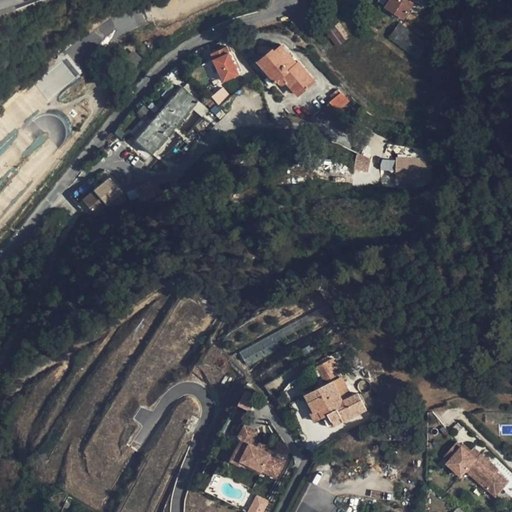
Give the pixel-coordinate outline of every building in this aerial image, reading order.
[(390,0),(391,0),(387,7),(404,17),(412,4),(406,0),(390,0)] [(336,45),(344,40),(336,29),(340,27),(336,22),(325,30),(336,45)] [(419,61),(430,47),(401,25),(390,38),(419,61)] [(346,43),(344,40),(336,45),(338,48),(346,43)] [(297,94),(314,80),(298,59),(296,61),(281,43),(274,50),(272,48),(258,60),(276,82),(277,81),(279,83),(280,84),(283,84),(284,83),(286,82),(297,94)] [(225,46),(210,53),(213,59),(228,52),(225,46)] [(228,52),(213,59),(223,80),(238,73),(228,52)] [(98,83),(93,80),(86,89),(91,93),(98,83)] [(191,107),(197,100),(181,86),(136,139),(151,153),(191,107)] [(342,97),(344,94),(342,92),(330,102),(337,110),(346,102),(342,97)] [(208,110),(197,100),(191,107),(202,117),(208,110)] [(387,177),(395,177),(396,160),(396,158),(388,158),(387,177)] [(419,160),(396,160),(395,177),(419,178),(419,160)] [(340,170),(343,169),(342,162),(316,163),(317,172),(316,172),(316,183),(340,183),(340,170)] [(359,169),(343,169),(340,170),(340,183),(349,183),(349,181),(361,180),(359,169)] [(123,194),(110,179),(84,201),(93,212),(105,203),(107,206),(123,194)] [(279,339),(288,334),(285,329),(242,349),(248,363),(283,347),(279,339)] [(320,345),(311,349),(314,354),(306,359),(308,362),(324,353),(320,345)] [(301,350),(306,359),(314,354),(311,349),(309,346),(301,350)] [(357,362),(352,355),(344,361),(349,368),(357,362)] [(318,368),(326,385),(334,382),(329,369),(333,367),(330,362),(318,368)] [(351,368),(349,370),(349,372),(348,374),(349,376),(351,379),(352,380),(355,381),(357,382),(359,381),(361,380),(363,378),(364,375),(364,373),(363,370),(362,368),(361,367),(358,366),(355,366),(353,366),(351,368)] [(343,378),(334,382),(344,401),(352,397),(343,378)] [(344,401),(334,382),(326,385),(324,386),(335,399),(351,417),(366,410),(365,408),(359,396),(358,394),(352,397),(344,401)] [(343,421),(351,417),(335,399),(324,386),(311,393),(310,390),(304,392),(306,396),(307,395),(315,412),(320,410),(323,417),(329,414),(333,421),(341,417),(343,421)] [(248,389),(242,403),(253,408),(259,393),(248,389)] [(365,408),(378,402),(373,390),(359,396),(365,408)] [(315,420),(323,417),(320,410),(315,412),(312,414),(315,420)] [(258,432),(246,425),(239,438),(243,440),(234,455),(243,460),(245,457),(251,460),(249,465),(247,467),(260,474),(262,471),(276,479),(285,462),(265,452),(258,448),(251,444),(258,432)] [(268,447),(260,443),(258,448),(265,452),(268,447)] [(470,452),(465,448),(459,454),(464,459),(458,466),(455,469),(469,481),(474,476),(488,460),(482,454),(479,457),(477,459),(470,452)] [(479,457),(472,450),(470,452),(477,459),(479,457)] [(464,459),(459,454),(453,461),(458,466),(464,459)] [(243,460),(234,455),(232,461),(241,465),(242,462),(243,460)] [(251,460),(245,457),(243,460),(242,462),(249,465),(251,460)] [(499,469),(488,460),(474,476),(486,487),(496,496),(508,481),(504,478),(497,471),(499,469)] [(469,481),(455,469),(452,473),(466,485),(469,481)] [(506,475),(499,469),(497,471),(504,478),(506,475)] [(511,492),(511,484),(508,481),(496,496),(503,502),(511,492)] [(496,496),(486,487),(483,491),(492,499),(496,496)] [(265,511),(271,499),(257,494),(249,511),(265,511)]
